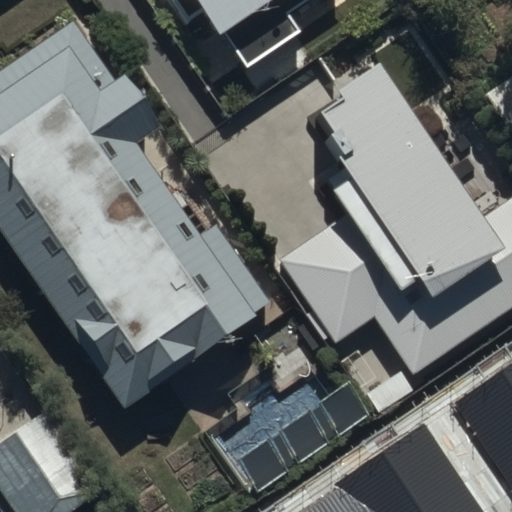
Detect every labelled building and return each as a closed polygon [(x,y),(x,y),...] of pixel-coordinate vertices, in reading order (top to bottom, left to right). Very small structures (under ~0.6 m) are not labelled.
[(159,0),(183,36),(195,28),(218,61),(227,54),(243,78),(293,44),(285,32),(332,0),(159,0)] [(0,254),(115,425),(268,322),(209,236),(193,246),(135,161),(153,149),(71,27),(0,74),(0,254)] [(511,206),(471,234),(374,89),(336,114),(342,123),(314,142),(330,167),(306,183),(337,230),(277,270),(334,355),(373,329),(413,387),(511,319),(511,206)] [(511,92),(510,89),(484,107),(511,146),(511,92)] [(511,365),(455,404),(511,488),(511,365)] [(46,422),(0,453),(0,505),(4,511),(85,511),(100,502),(46,422)] [(482,511),(424,426),(295,511),(482,511)]
